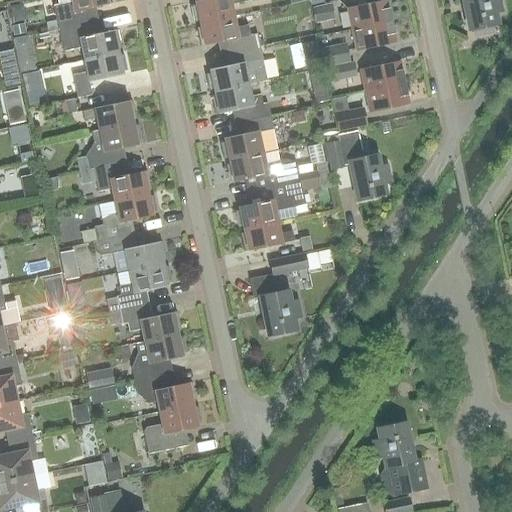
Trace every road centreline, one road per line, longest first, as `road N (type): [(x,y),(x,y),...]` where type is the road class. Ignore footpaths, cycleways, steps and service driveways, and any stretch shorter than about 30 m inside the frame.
road 1 (residential): [(248,442),(150,0)]
road 2 (residential): [(248,442),(454,137)]
road 3 (residential): [(286,511),(451,256)]
road 4 (residential): [(485,420),(451,256)]
road 5 (residential): [(454,137),(424,0)]
